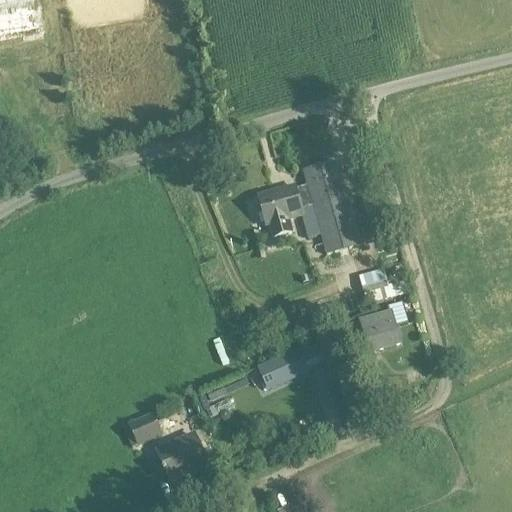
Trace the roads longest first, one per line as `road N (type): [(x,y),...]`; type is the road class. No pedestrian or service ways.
road 1 (unclassified): [(0,222),(93,170),(511,60)]
road 2 (track): [(367,95),(439,351),(437,404)]
road 3 (track): [(437,404),(193,511)]
